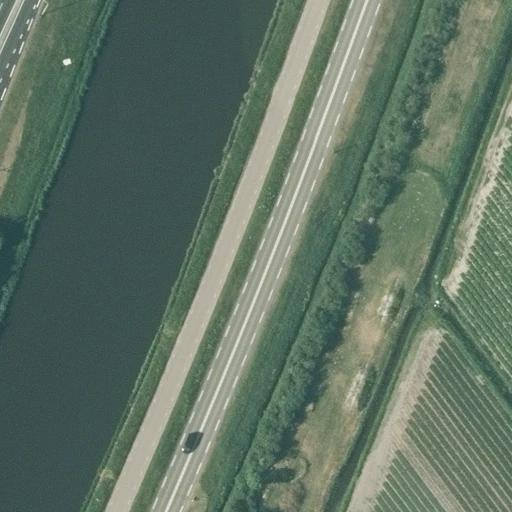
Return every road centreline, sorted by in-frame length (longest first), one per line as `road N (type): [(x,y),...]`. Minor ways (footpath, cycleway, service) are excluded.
road 1 (unclassified): [(115,511),(319,0)]
road 2 (primary): [(164,511),(367,0)]
